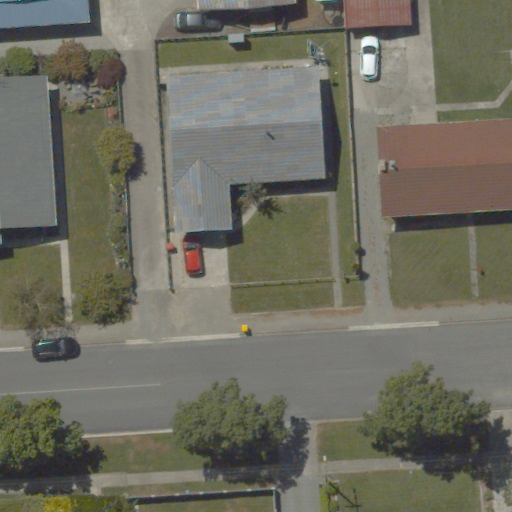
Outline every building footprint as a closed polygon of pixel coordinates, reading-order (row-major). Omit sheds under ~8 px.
[(0,0),(0,20),(80,14),(79,0),(0,0)] [(338,0),(340,25),(411,20),(409,0),(338,0)] [(317,63),(157,72),(165,231),(239,228),(237,179),(323,174),(317,63)] [(53,66),(0,69),(0,239),(2,240),(1,223),(63,218),(53,66)] [(511,108),(374,119),(381,212),(511,202),(511,108)]
